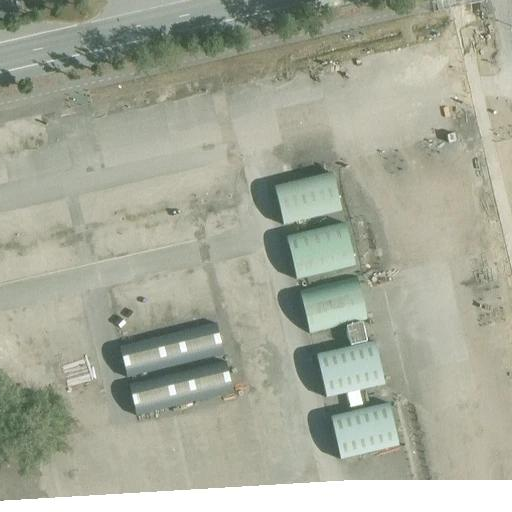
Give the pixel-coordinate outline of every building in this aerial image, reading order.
[(399,129),(403,146),(416,143),(411,126),(399,129)] [(273,186),(282,225),(340,210),(330,171),(273,186)] [(0,283),(236,240),(231,214),(0,255),(0,283)] [(284,231),(296,280),(355,265),(342,216),(284,231)] [(160,301),(184,296),(179,271),(129,281),(139,329),(165,324),(160,301)] [(299,291),(309,334),(367,320),(357,277),(299,291)] [(222,322),(256,313),(249,284),(214,293),(222,322)] [(0,360),(13,358),(4,309),(0,310),(0,360)] [(224,333),(124,342),(131,420),(151,418),(153,433),(232,426),(224,333)] [(315,355),(326,398),(385,385),(375,342),(315,355)] [(341,461),(398,447),(389,404),(330,417),(341,461)] [(261,406),(244,412),(252,434),(269,428),(261,406)]
